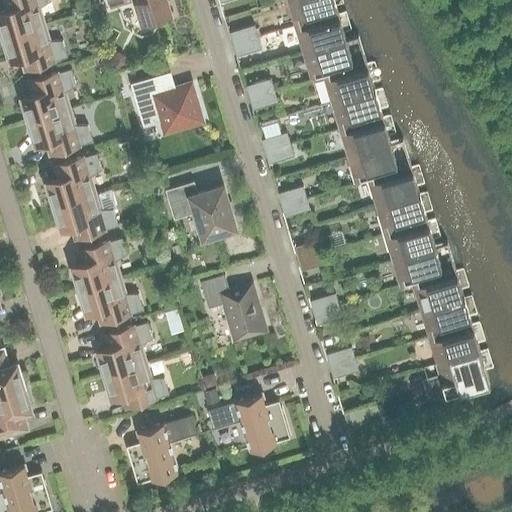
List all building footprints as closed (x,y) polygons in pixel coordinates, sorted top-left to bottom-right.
[(0,27),(3,36),(44,24),(42,19),(39,8),(50,0),(8,0),(11,8),(0,11),(2,19),(0,19),(0,27)] [(141,23),(171,14),(167,0),(108,0),(111,7),(134,0),(141,23)] [(286,0),(295,26),(338,13),(333,0),(286,0)] [(346,39),(338,13),(295,26),(302,52),(346,39)] [(44,24),(3,36),(7,52),(12,50),(14,58),(25,55),(29,67),(24,68),(24,69),(67,56),(62,40),(48,40),(45,29),(44,24)] [(233,44),(258,36),(254,24),(229,32),(233,44)] [(358,35),(346,39),(302,52),(311,79),(323,76),(366,63),(358,35)] [(261,48),(258,36),(233,44),(237,56),(261,48)] [(374,90),(366,63),(323,76),(331,103),(374,90)] [(23,105),(28,120),(69,108),(68,103),(67,103),(64,92),(76,85),(71,68),(28,81),(28,82),(33,81),(36,92),(25,95),(28,103),(23,105)] [(203,121),(191,82),(169,89),(164,73),(130,83),(143,126),(160,121),(164,133),(203,121)] [(245,85),(249,97),(274,90),(270,78),(245,85)] [(249,97),(253,109),(278,102),(274,90),(249,97)] [(374,90),(331,103),(339,129),(382,116),(374,90)] [(69,108),(28,120),(33,136),(37,135),(40,143),(51,139),(54,151),(49,152),(50,154),(93,141),(88,124),(74,124),(70,113),(71,113),(69,108)] [(382,116),(339,129),(347,155),(390,142),(382,116)] [(262,139),(265,151),(290,143),(287,131),(262,139)] [(355,183),(368,179),(411,166),(402,139),(390,142),(347,155),(355,183)] [(265,151),(269,163),(294,155),(290,143),(265,151)] [(49,189),(53,205),(94,192),(93,187),(89,176),(101,169),(96,152),(53,165),(54,166),(58,165),(62,176),(51,180),(53,188),(49,189)] [(419,193),(411,166),(368,179),(376,206),(419,193)] [(203,238),(235,228),(222,185),(197,193),(194,181),(165,190),(174,218),(195,212),(203,238)] [(278,193),(281,205),(306,197),(303,185),(278,193)] [(96,197),(94,192),(53,205),(58,220),(62,219),(65,227),(76,224),(79,235),(75,237),(75,238),(118,225),(113,208),(99,209),(96,198),(96,197)] [(419,193),(376,206),(384,233),(427,220),(419,193)] [(281,205),(285,217),(310,209),(306,197),(281,205)] [(435,246),(427,220),(384,233),(391,259),(435,246)] [(74,274),(79,289),(120,277),(118,272),(115,261),(127,253),(122,237),(79,250),(79,251),(84,249),(87,261),(76,264),(78,272),(74,274)] [(234,262),(227,237),(210,242),(217,267),(234,262)] [(294,246),(297,258),(322,251),(319,239),(294,246)] [(447,242),(435,246),(391,259),(400,287),(412,283),(455,270),(447,242)] [(297,258),(301,270),(326,263),(322,251),(297,258)] [(464,298),(455,270),(412,283),(421,311),(464,298)] [(224,274),(200,281),(208,307),(223,303),(234,340),(266,330),(251,282),(229,289),(224,274)] [(121,282),(120,277),(79,289),(83,305),(88,303),(90,311),(101,308),(105,320),(100,321),(100,322),(143,309),(138,293),(124,293),(121,282)] [(310,300),(314,312),(338,304),(335,292),(310,300)] [(472,327),(464,298),(421,311),(429,340),(472,327)] [(314,312),(317,324),(342,316),(338,304),(314,312)] [(177,309),(166,312),(167,317),(178,314),(177,309)] [(99,358),(104,374),(145,361),(144,356),(143,356),(140,345),(152,338),(147,321),(104,334),(104,335),(109,334),(112,345),(101,349),(104,357),(99,358)] [(429,340),(436,363),(479,350),(472,327),(429,340)] [(330,365),(355,358),(351,346),(326,353),(330,365)] [(0,393),(28,385),(24,371),(20,372),(17,362),(5,366),(1,351),(3,350),(2,349),(0,349),(0,393)] [(489,383),(479,350),(436,363),(440,377),(430,380),(436,399),(489,383)] [(358,370),(355,358),(330,365),(333,377),(358,370)] [(147,366),(145,361),(104,374),(109,389),(113,388),(116,396),(127,393),(130,404),(125,405),(126,407),(169,394),(164,377),(150,377),(146,366),(147,366)] [(218,384),(214,373),(203,377),(206,388),(218,384)] [(28,385),(0,393),(0,436),(26,428),(26,427),(24,428),(19,413),(31,409),(28,399),(32,398),(28,385)] [(219,400),(216,388),(203,392),(207,404),(219,400)] [(241,420),(249,449),(290,436),(281,407),(272,409),(270,402),(264,403),(262,395),(261,393),(207,409),(213,428),(241,420)] [(362,421),(373,418),(369,404),(358,407),(362,421)] [(358,407),(344,412),(348,425),(362,421),(358,407)] [(140,441),(135,442),(137,450),(128,453),(137,483),(177,470),(169,442),(197,433),(191,414),(136,431),(137,432),(140,441)] [(9,511),(39,511),(53,508),(44,478),(29,483),(24,466),(25,466),(24,465),(0,471),(0,492),(3,491),(9,511)]
